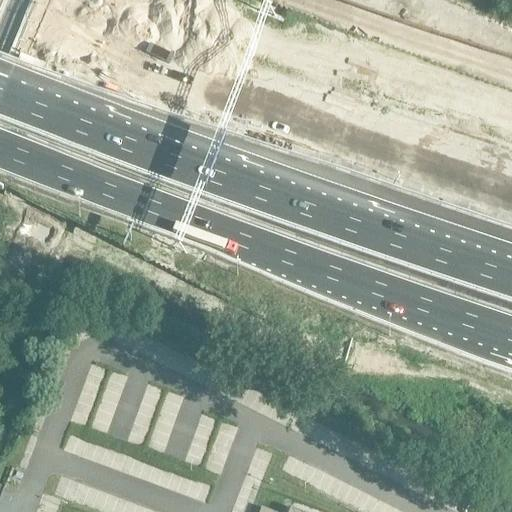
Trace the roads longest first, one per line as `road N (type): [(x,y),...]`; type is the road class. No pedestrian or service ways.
road 1 (motorway): [(0,150),(511,341)]
road 2 (motorway): [(511,189),(88,39)]
